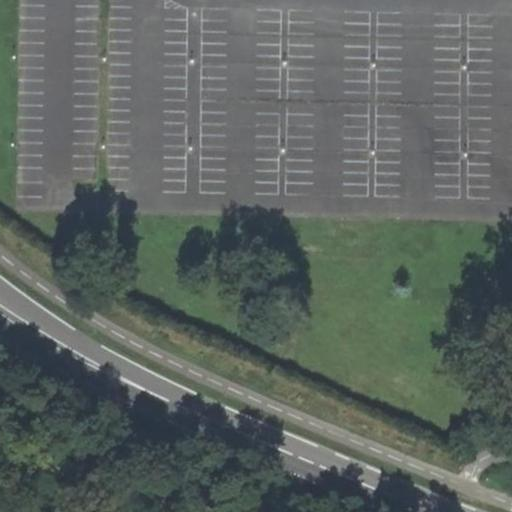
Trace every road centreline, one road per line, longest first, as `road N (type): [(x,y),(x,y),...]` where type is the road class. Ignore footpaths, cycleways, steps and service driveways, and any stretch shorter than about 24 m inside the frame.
road 1 (tertiary): [(127,383),(430,511)]
road 2 (tertiary): [(127,383),(0,288)]
road 3 (tertiary): [(0,322),(127,383)]
